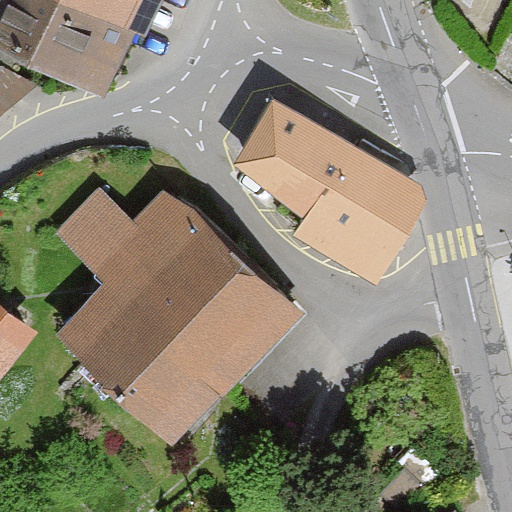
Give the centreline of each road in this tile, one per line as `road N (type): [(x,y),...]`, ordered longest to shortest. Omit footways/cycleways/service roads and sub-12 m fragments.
road 1 (residential): [(465,278),(369,295),(294,268),(227,198),(185,104)]
road 2 (tertiary): [(465,278),(511,483)]
road 3 (residential): [(222,38),(356,74),(417,110)]
road 4 (residential): [(0,165),(93,118),(185,104)]
road 5 (tertiary): [(417,110),(465,278)]
